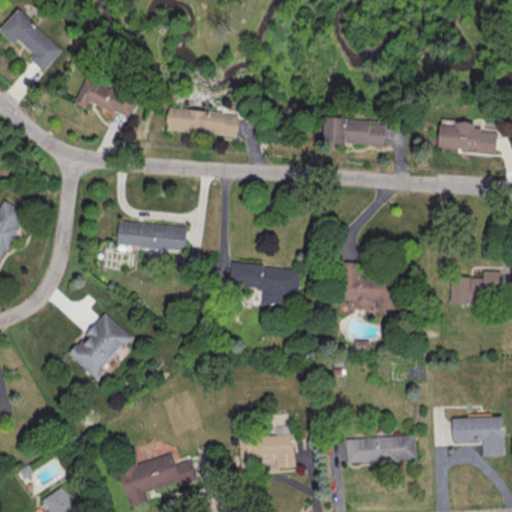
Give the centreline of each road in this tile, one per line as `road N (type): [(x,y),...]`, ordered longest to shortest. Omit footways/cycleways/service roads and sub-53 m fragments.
road 1 (residential): [(0,100),(50,141),(91,160),(470,185)]
road 2 (residential): [(0,319),(33,304),(50,282),(73,156)]
